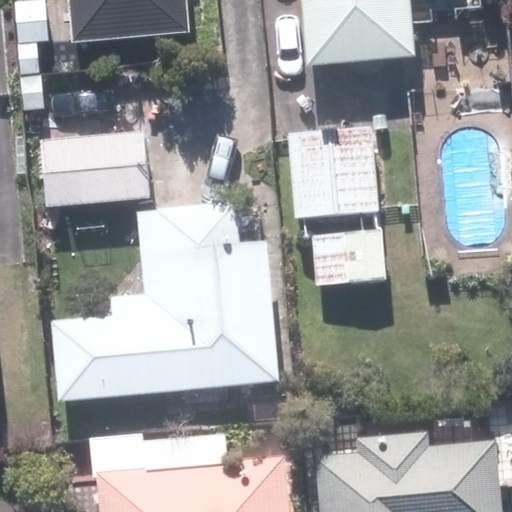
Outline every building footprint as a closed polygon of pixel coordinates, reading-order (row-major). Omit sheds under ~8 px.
[(77,0),(81,49),(200,39),(196,0),(77,0)] [(300,0),(306,81),(408,74),(403,0),(300,0)] [(378,136),(297,142),(303,220),(385,214),(378,136)] [(154,141),(50,148),(55,211),(158,203),(154,141)] [(119,303),(121,325),(63,330),(70,407),(289,387),(273,206),(146,218),(154,301),(119,303)] [(393,235),(320,240),(324,289),(396,284),(393,235)] [(362,455),(359,420),(325,422),(327,457),(362,455)] [(298,511),(295,463),(108,477),(110,511),(298,511)] [(360,511),(413,511),(412,496),(360,499),(360,511)]
